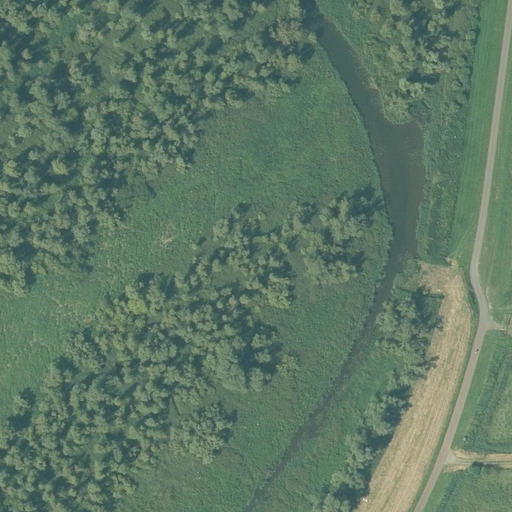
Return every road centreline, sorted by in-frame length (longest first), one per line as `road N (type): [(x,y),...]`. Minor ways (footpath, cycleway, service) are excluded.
road 1 (unclassified): [(511,0),(473,268),(483,307)]
road 2 (unclassified): [(416,511),(450,433),(483,307)]
